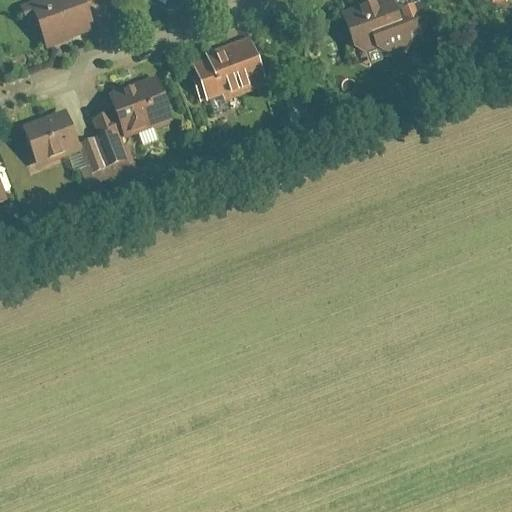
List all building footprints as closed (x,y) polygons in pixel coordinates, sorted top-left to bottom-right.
[(46,50),(95,32),(85,5),(83,0),(40,0),(20,8),(27,26),(35,23),(46,50)] [(393,0),(378,0),(343,14),(357,50),(386,57),(436,37),(423,4),(399,13),(393,0)] [(251,39),(207,55),(210,61),(224,98),(225,101),(268,85),(251,39)] [(224,98),(210,61),(194,67),(207,104),(224,98)] [(114,113),(125,141),(173,122),(157,78),(108,96),(114,113)] [(66,111),(22,127),(37,170),(82,154),(79,147),(66,111)] [(95,141),(107,171),(133,162),(125,141),(114,113),(94,120),(101,139),(95,141)] [(95,141),(79,147),(82,154),(90,178),(107,171),(95,141)] [(0,176),(0,206),(10,203),(0,176)]
